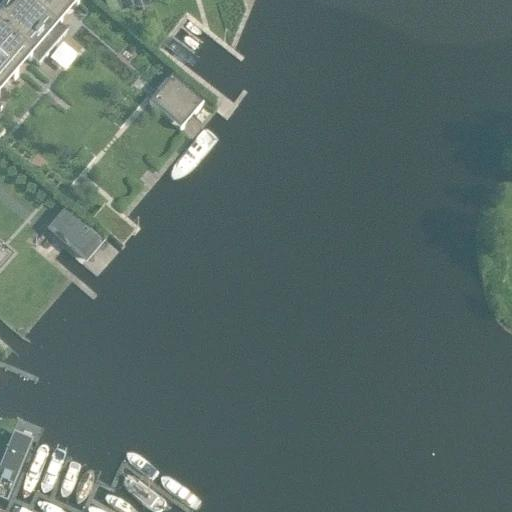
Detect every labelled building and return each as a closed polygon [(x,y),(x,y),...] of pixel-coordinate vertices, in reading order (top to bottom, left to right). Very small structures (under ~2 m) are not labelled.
[(0,82),(24,54),(38,66),(66,33),(53,21),(71,0),(23,0),(0,27),(0,82)] [(121,11),(117,0),(103,0),(108,15),(121,11)] [(179,130),(202,104),(171,77),(148,104),(179,130)] [(101,243),(68,215),(54,231),(87,259),(101,243)] [(15,427),(0,461),(0,509),(3,511),(35,435),(15,427)]
